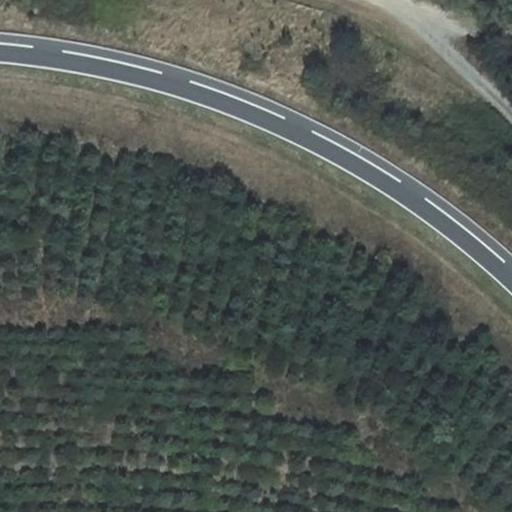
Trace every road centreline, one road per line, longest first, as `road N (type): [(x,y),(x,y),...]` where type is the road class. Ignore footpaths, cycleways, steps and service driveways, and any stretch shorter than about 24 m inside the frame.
road 1 (motorway): [(511,278),(378,176),(229,101),(51,56),(0,53)]
road 2 (track): [(396,0),(511,119)]
